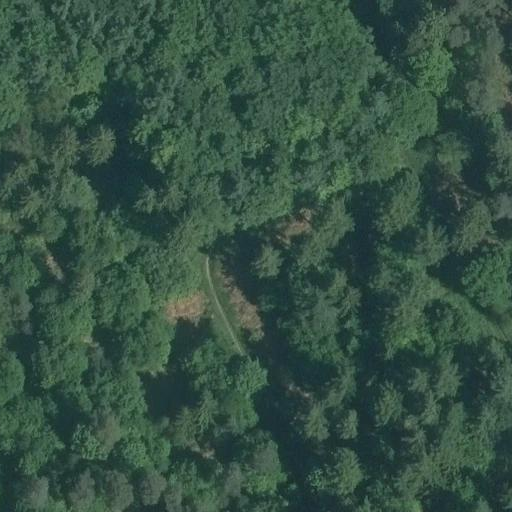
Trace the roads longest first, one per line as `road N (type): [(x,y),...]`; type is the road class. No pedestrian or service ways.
road 1 (unknown): [(336,511),(226,277),(225,246),(256,214),(399,145)]
road 2 (track): [(511,346),(318,0)]
